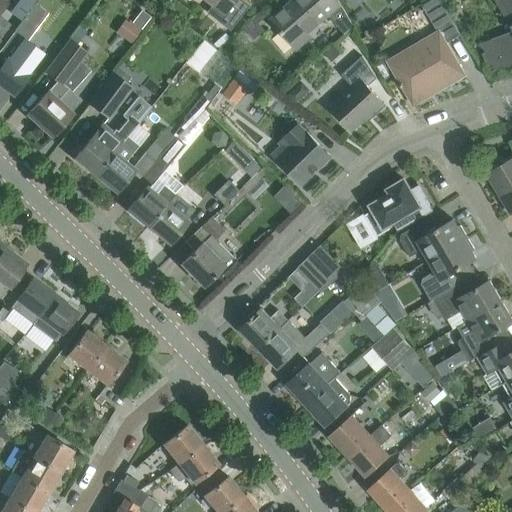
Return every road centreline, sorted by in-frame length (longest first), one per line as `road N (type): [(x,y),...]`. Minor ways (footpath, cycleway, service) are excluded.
road 1 (residential): [(184,347),(373,164),(439,131)]
road 2 (tertiary): [(184,347),(0,158)]
road 3 (residential): [(199,364),(127,424),(77,511)]
road 4 (tertiary): [(320,511),(199,364)]
road 5 (residential): [(511,257),(439,131)]
